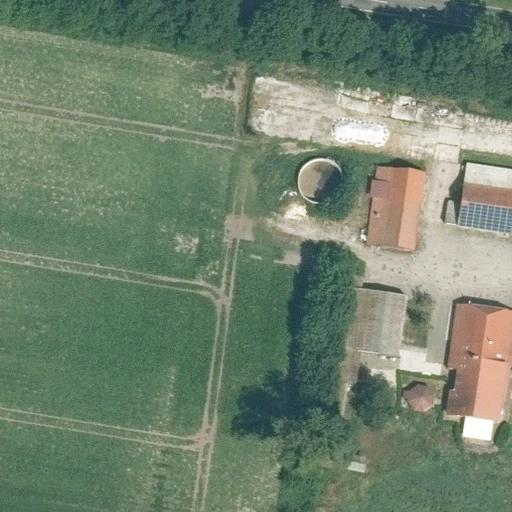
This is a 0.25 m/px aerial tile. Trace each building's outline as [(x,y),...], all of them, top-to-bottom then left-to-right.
[(344,196),(338,161),(307,167),(310,183),(315,182),(319,200),(344,196)] [(413,252),(424,173),(373,166),(362,245),(413,252)] [(511,173),(465,166),(456,228),(511,236),(511,173)] [(405,297),(360,288),(362,278),(343,275),(330,347),(394,359),(405,297)] [(494,424),(504,368),(511,370),(511,365),(511,314),(458,305),(447,370),(454,372),(446,416),(494,424)] [(405,405),(438,412),(442,393),(409,386),(405,405)]
